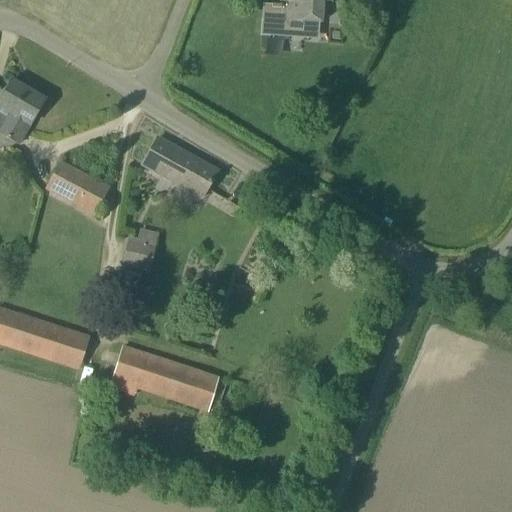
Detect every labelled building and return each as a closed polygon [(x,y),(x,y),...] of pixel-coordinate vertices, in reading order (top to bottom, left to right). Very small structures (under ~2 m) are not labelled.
[(279,0),(279,6),(263,5),(261,37),(270,37),(270,35),(287,37),(288,22),(320,24),(322,1),(330,2),(330,0),(279,0)] [(421,0),(415,5),(453,25),(456,22),(466,34),(495,10),(486,0),(421,0)] [(11,81),(0,100),(0,109),(8,114),(0,127),(0,135),(18,146),(29,126),(44,101),(11,81)] [(201,199),(217,173),(157,140),(141,166),(201,199)] [(45,189),(94,216),(109,190),(59,163),(45,189)] [(139,229),(136,243),(128,241),(122,265),(147,272),(153,247),(157,234),(139,229)] [(0,310),(0,344),(79,370),(89,339),(0,310)] [(127,394),(130,386),(208,411),(218,380),(121,349),(111,380),(108,389),(127,394)]
